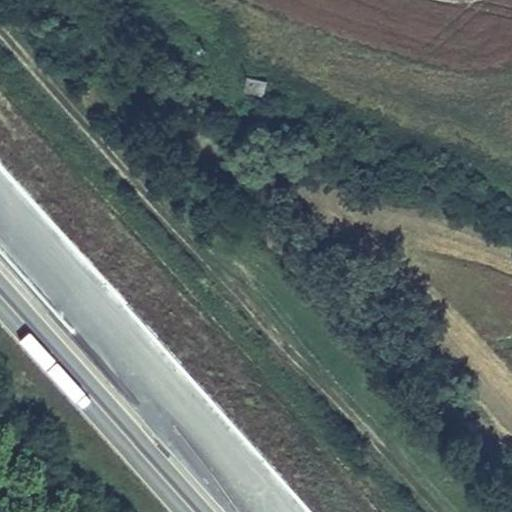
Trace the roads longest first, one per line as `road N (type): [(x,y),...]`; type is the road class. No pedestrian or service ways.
road 1 (track): [(0,24),(439,511)]
road 2 (motorway): [(267,511),(0,214)]
road 3 (motorway): [(0,283),(205,511)]
